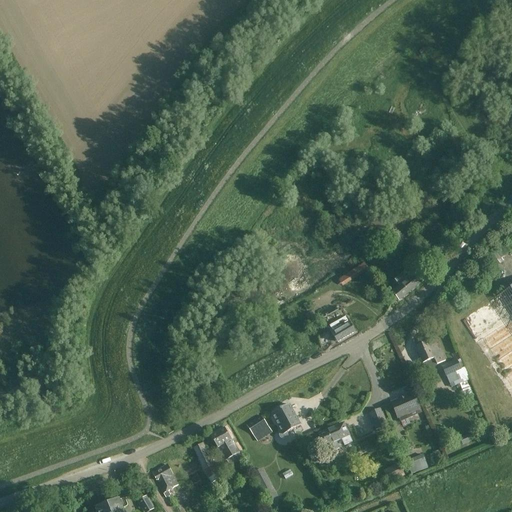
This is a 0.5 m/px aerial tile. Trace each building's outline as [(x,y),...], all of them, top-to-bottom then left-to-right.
[(505,265),(502,260),(508,256),(500,245),(491,251),(503,267),(505,265)] [(345,274),(350,281),(369,269),(364,262),(345,274)] [(416,273),(412,277),(407,270),(394,280),(399,287),(393,292),(399,301),(423,282),(416,273)] [(511,286),(496,297),(461,320),(475,342),(490,365),(484,369),(491,380),(492,379),(499,390),(498,390),(508,406),(511,403),(511,286)] [(337,343),(355,332),(346,316),(341,308),(323,318),(337,343)] [(317,321),(314,312),(306,315),(309,324),(317,321)] [(423,364),(435,359),(437,365),(447,361),(441,349),(438,350),(433,339),(415,347),(423,364)] [(461,359),(442,367),(446,377),(448,376),(451,384),(468,377),(461,359)] [(464,399),(471,396),(467,385),(460,388),(464,399)] [(419,409),(413,394),(405,398),(404,397),(402,398),(399,399),(399,400),(391,403),(398,419),(399,418),(400,422),(408,419),(406,415),(419,409)] [(300,426),(289,406),(290,405),(289,405),(272,414),(272,415),(282,432),(280,433),(279,436),(280,438),(282,439),(285,439),(287,438),(287,436),(287,433),(301,426),(300,425),(300,426)] [(375,430),(386,427),(380,409),(369,412),(375,430)] [(267,426),(261,417),(246,426),(252,435),(267,426)] [(338,428),(337,426),(318,435),(327,454),(339,448),(336,442),(342,439),(344,444),(356,439),(351,429),(347,431),(344,425),(338,428)] [(211,436),(225,461),(239,453),(232,440),(231,441),(224,428),(223,428),(222,428),(219,429),(219,431),(211,436)] [(360,444),(363,453),(370,450),(366,441),(360,444)] [(194,448),(209,479),(211,483),(219,479),(217,475),(202,444),(194,448)] [(432,454),(436,464),(445,461),(440,450),(432,454)] [(411,475),(428,469),(423,455),(406,461),(411,475)] [(385,470),(391,483),(404,477),(398,464),(385,470)] [(178,486),(167,465),(152,474),(166,498),(170,495),(168,491),(178,486)] [(267,502),(278,497),(264,469),(252,474),(267,502)] [(147,497),(138,502),(143,511),(149,511),(154,510),(147,497)] [(118,499),(96,508),(97,511),(123,511),(122,509),(126,508),(128,505),(125,499),(123,498),(119,500),(118,499)]
